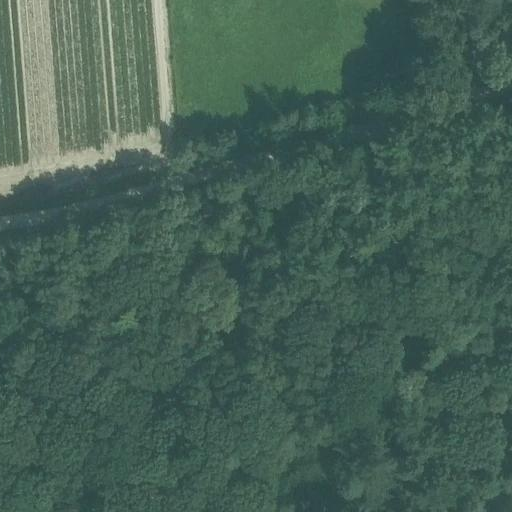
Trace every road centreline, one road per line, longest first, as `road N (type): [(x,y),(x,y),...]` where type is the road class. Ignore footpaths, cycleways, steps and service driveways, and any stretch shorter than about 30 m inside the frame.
road 1 (track): [(511,77),(0,229)]
road 2 (track): [(407,511),(380,116)]
